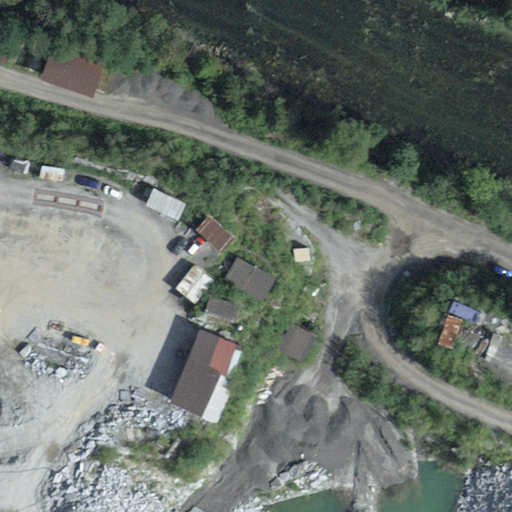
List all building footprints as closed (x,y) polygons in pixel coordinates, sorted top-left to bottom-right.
[(183,217),(187,201),(156,192),(151,208),(183,217)] [(223,251),(236,237),(214,215),(200,230),(223,251)] [(240,258),(228,282),(269,302),(281,278),(240,258)] [(216,296),(209,312),(236,323),(242,307),(216,296)] [(479,331),(484,312),(454,305),(443,347),(460,351),(466,328),(479,331)] [(285,353),(311,358),(317,329),(290,324),(285,353)] [(222,420),(243,342),(198,330),(177,408),(222,420)]
